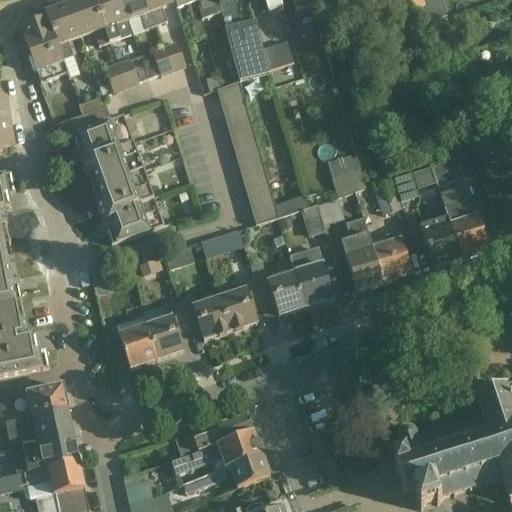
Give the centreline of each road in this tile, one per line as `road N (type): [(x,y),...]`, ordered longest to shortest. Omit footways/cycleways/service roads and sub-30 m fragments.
road 1 (residential): [(0,3),(33,165),(59,230),(65,260),(57,292),(88,438)]
road 2 (residential): [(257,385),(511,300)]
road 3 (residential): [(88,438),(257,385)]
road 4 (residential): [(257,385),(303,511)]
